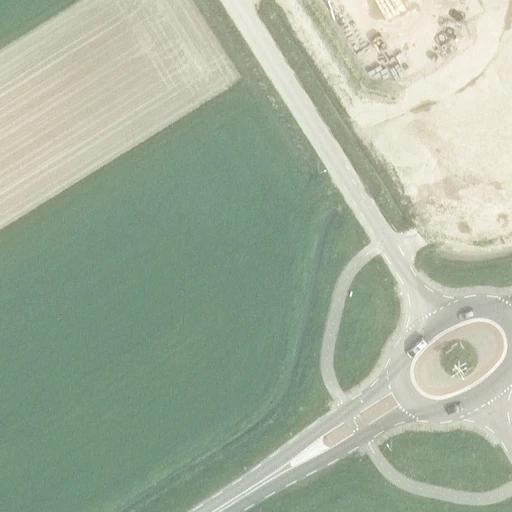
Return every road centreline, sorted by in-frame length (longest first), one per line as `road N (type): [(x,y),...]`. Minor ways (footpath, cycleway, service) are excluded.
road 1 (tertiary): [(435,324),(232,0)]
road 2 (secondary): [(285,464),(334,452),(414,405)]
road 3 (secondary): [(397,379),(319,429),(285,464)]
